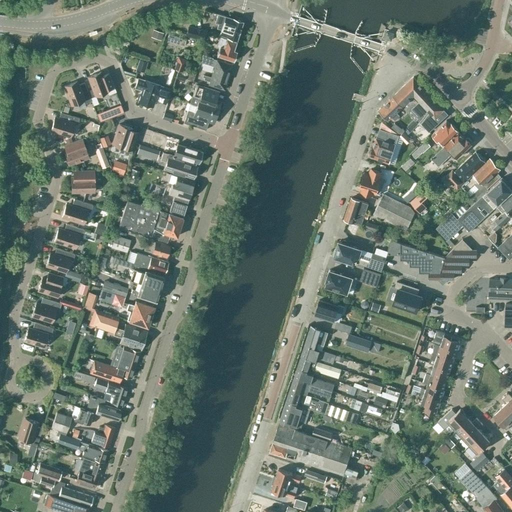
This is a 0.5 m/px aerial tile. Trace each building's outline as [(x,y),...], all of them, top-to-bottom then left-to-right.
[(217,13),(214,23),(218,24),(217,28),(220,29),(219,34),(236,40),(242,21),(225,16),(217,13)] [(204,41),(205,35),(206,32),(190,27),(187,36),(204,41)] [(174,28),(171,33),(180,38),(183,33),(174,28)] [(153,29),(152,35),(162,38),(163,33),(153,29)] [(387,31),(385,38),(391,40),(393,33),(387,31)] [(218,46),(220,47),(217,55),(234,60),(237,51),(233,50),(236,42),(226,38),(226,39),(220,37),(218,46)] [(210,81),(209,84),(224,89),(232,65),(212,58),(213,58),(204,55),(201,63),(215,67),(211,77),(203,74),(202,76),(204,77),(204,79),(210,81)] [(174,68),(179,70),(182,71),(186,59),(179,57),(174,68)] [(139,59),(136,69),(142,71),(145,61),(139,59)] [(88,76),(93,88),(88,90),(90,98),(108,91),(109,94),(116,91),(109,73),(102,76),(101,71),(88,76)] [(178,72),(176,78),(183,80),(185,74),(178,72)] [(444,109),(432,97),(414,77),(393,96),(403,106),(416,120),(417,119),(429,131),(445,117),(441,112),(444,109)] [(138,78),(135,88),(142,90),(141,93),(140,94),(139,95),(138,97),(139,100),(138,101),(140,102),(152,106),(154,100),(163,103),(168,89),(158,85),(159,85),(145,80),(138,78)] [(92,100),(90,98),(88,90),(84,82),(78,85),(77,81),(64,85),(72,104),(84,100),(85,103),(92,100)] [(218,91),(196,84),(190,103),(217,112),(220,102),(216,100),(218,91)] [(403,106),(393,96),(378,110),(388,120),(392,116),(395,120),(399,116),(396,113),(403,106)] [(190,103),(184,122),(206,130),(209,121),(214,122),(217,112),(190,103)] [(65,105),(63,111),(69,113),(71,107),(65,105)] [(108,110),(97,114),(100,121),(111,117),(108,110)] [(80,118),(61,112),(59,118),(55,117),(51,130),(70,136),(74,124),(78,125),(80,118)] [(164,112),(162,118),(170,120),(172,115),(164,112)] [(447,120),(432,134),(443,146),(459,131),(451,122),(450,123),(447,120)] [(394,123),(391,128),(400,135),(405,131),(394,123)] [(119,124),(113,143),(125,147),(124,151),(131,153),(138,132),(131,130),(132,128),(119,124)] [(370,148),(369,152),(370,154),(370,155),(389,162),(394,164),(400,147),(395,145),(398,136),(394,134),(392,133),(380,129),(377,137),(376,137),(373,146),(372,148),(370,148)] [(439,166),(452,153),(457,158),(472,143),(471,142),(471,140),(469,138),(467,138),(465,137),(464,138),(459,132),(441,148),(431,158),(439,166)] [(106,134),(100,136),(104,146),(109,144),(106,134)] [(413,140),(407,134),(402,138),(409,144),(412,141),(413,140)] [(69,150),(65,151),(69,164),(89,157),(84,145),(88,144),(85,137),(67,144),(69,150)] [(426,140),(418,147),(422,151),(423,152),(430,145),(426,140)] [(202,157),(201,156),(203,151),(185,145),(184,148),(181,147),(180,151),(183,152),(181,157),(199,163),(199,162),(201,162),(202,157)] [(153,149),(150,156),(156,158),(158,151),(153,149)] [(163,152),(161,160),(166,161),(164,168),(194,177),(194,176),(196,176),(198,172),(197,170),(198,166),(180,161),(181,158),(163,152)] [(476,152),(455,171),(465,182),(486,162),(476,152)] [(410,158),(401,166),(406,171),(415,162),(410,158)] [(472,195),(478,201),(489,190),(487,188),(500,177),(496,173),(499,170),(499,167),(491,158),(474,175),(479,181),(475,185),(479,189),(472,195)] [(115,161),(112,169),(118,171),(117,174),(122,176),(126,165),(115,161)] [(132,168),(130,174),(137,176),(139,170),(132,168)] [(380,178),(382,172),(371,169),(369,174),(364,173),(359,188),(362,189),(361,191),(372,195),(373,192),(375,193),(380,178)] [(94,191),(94,177),(97,177),(97,170),(76,170),(76,177),(71,177),(72,192),(94,191)] [(452,170),(446,176),(458,188),(464,183),(452,170)] [(175,195),(170,210),(184,215),(195,181),(177,176),(175,182),(170,180),(169,186),(171,186),(169,193),(175,195)] [(470,208),(467,211),(458,219),(452,213),(436,227),(447,239),(449,238),(463,224),(470,231),(500,203),(511,191),(511,188),(502,178),(489,190),(478,201),(470,208)] [(425,188),(409,201),(419,213),(426,207),(421,201),(429,193),(425,188)] [(510,212),(511,210),(511,191),(500,203),(505,208),(504,210),(505,211),(490,225),(492,226),(487,230),(491,235),(511,217),(507,213),(509,212),(510,212)] [(406,230),(414,213),(409,207),(383,194),(373,214),(406,230)] [(344,219),(361,225),(364,218),(367,219),(369,214),(365,213),(368,203),(351,198),(344,219)] [(87,211),(90,212),(93,205),(74,199),(72,206),(68,204),(64,217),(83,223),(87,211)] [(127,199),(118,227),(125,230),(126,227),(150,235),(150,236),(167,241),(170,233),(177,236),(183,217),(127,199)] [(458,219),(467,211),(461,204),(456,208),(452,212),(452,213),(458,219)] [(504,244),(499,248),(506,255),(510,260),(511,257),(511,217),(510,219),(511,221),(511,233),(502,242),(504,244)] [(107,225),(97,221),(94,232),(103,236),(107,225)] [(384,227),(367,221),(365,227),(377,231),(382,233),(384,227)] [(64,230),(60,228),(56,241),(75,247),(79,236),(94,241),(97,234),(66,224),(64,230)] [(131,240),(115,234),(111,247),(127,252),(131,240)] [(170,258),(170,256),(173,247),(156,241),(156,242),(148,239),(145,249),(152,251),(152,252),(170,258)] [(445,256),(400,242),(400,260),(401,260),(404,260),(410,260),(410,266),(419,266),(419,273),(420,273),(428,272),(428,279),(429,279),(438,279),(443,284),(447,279),(452,279),(451,279),(451,272),(459,272),(459,271),(459,264),(467,264),(466,264),(466,257),(474,257),(474,249),(472,249),(463,239),(452,249),(445,256)] [(334,249),(334,252),(334,254),(334,256),(356,264),(357,263),(380,270),(384,258),(365,252),(361,250),(361,248),(338,241),(336,248),(334,249)] [(376,247),(375,253),(385,256),(386,256),(387,254),(388,251),(376,247)] [(54,254),(50,253),(46,265),(66,271),(69,259),(73,260),(75,253),(56,248),(54,254)] [(151,256),(151,257),(137,253),(133,262),(165,273),(168,262),(151,256)] [(134,268),(130,279),(160,289),(163,277),(145,272),(147,267),(116,257),(114,262),(134,268)] [(364,267),(360,280),(377,286),(381,273),(364,267)] [(67,269),(65,277),(71,279),(74,271),(67,269)] [(327,281),(326,285),(347,292),(352,277),(329,270),(326,281),(327,281)] [(46,279),(42,277),(38,290),(57,296),(61,284),(65,285),(67,278),(48,272),(46,279)] [(511,278),(490,277),(489,288),(485,288),(484,292),(465,290),(464,309),(483,311),(484,295),(489,296),(489,297),(511,298),(511,278)] [(156,300),(160,289),(130,279),(128,286),(132,287),(131,290),(134,291),(133,293),(156,300)] [(104,281),(101,289),(124,297),(125,296),(127,291),(126,288),(104,281)] [(391,286),(387,299),(393,301),(392,304),(417,312),(422,294),(418,293),(419,288),(397,281),(395,287),(391,286)] [(82,282),(79,292),(87,294),(90,285),(82,282)] [(101,289),(98,298),(121,306),(124,297),(101,289)] [(36,303),(32,315),(51,322),(55,309),(58,310),(61,303),(42,297),(40,304),(36,303)] [(148,323),(149,323),(154,306),(135,300),(134,304),(128,302),(125,312),(129,313),(127,319),(147,325),(148,323)] [(338,306),(319,300),(315,315),(328,319),(329,318),(334,320),(337,311),(342,313),(345,306),(339,304),(338,306)] [(362,302),(361,304),(362,307),(365,308),(368,306),(369,304),(368,301),(365,300),(362,302)] [(121,337),(120,342),(140,349),(146,331),(126,324),(124,330),(116,327),(120,317),(95,308),(89,324),(113,333),(113,334),(121,337)] [(334,327),(348,332),(349,332),(352,325),(337,320),(334,327)] [(28,327),(24,340),(43,346),(47,334),(51,335),(53,328),(34,322),(32,329),(28,327)] [(311,325),(304,345),(315,349),(317,343),(321,344),(326,331),(321,330),(321,328),(311,325)] [(437,330),(433,342),(436,343),(440,344),(457,350),(460,340),(444,334),(445,333),(437,330)] [(349,334),(346,343),(369,351),(372,341),(349,334)] [(436,343),(433,352),(437,354),(453,359),(457,350),(440,344),(436,343)] [(304,345),(301,356),(316,361),(317,357),(333,363),(334,360),(336,355),(320,350),(319,350),(315,349),(304,345)] [(117,368),(113,366),(107,364),(94,360),(90,372),(119,381),(122,374),(131,377),(139,351),(124,346),(117,368)] [(433,352),(430,362),(434,363),(450,369),(453,359),(437,354),(433,352)] [(318,362),(316,361),(301,356),(297,367),(314,373),(315,370),(318,371),(338,378),(341,369),(318,361),(318,362)] [(431,373),(430,373),(447,379),(450,369),(434,363),(432,369),(428,367),(426,372),(431,373)] [(297,367),(294,378),(332,391),(335,384),(313,377),(314,373),(297,367)] [(76,371),(74,377),(93,383),(95,377),(76,371)] [(427,383),(444,388),(447,379),(430,373),(431,373),(426,372),(423,382),(427,383)] [(97,377),(94,386),(108,391),(111,382),(97,377)] [(337,384),(351,387),(353,381),(339,377),(337,384)] [(294,378),(290,389),(307,395),(309,391),(330,397),(332,391),(294,378)] [(113,395),(111,402),(122,406),(128,387),(111,382),(108,391),(111,392),(110,394),(113,395)] [(420,391),(424,393),(440,398),(444,388),(427,383),(425,388),(421,387),(420,391)] [(290,389),(286,400),(304,406),(325,413),(328,403),(329,402),(307,395),(290,389)] [(437,408),(440,398),(424,393),(420,391),(418,396),(422,397),(421,402),(426,404),(424,410),(435,413),(437,408)] [(88,402),(85,409),(94,412),(117,420),(120,410),(103,404),(104,400),(90,395),(88,402)] [(506,402),(501,407),(511,418),(511,402),(505,395),(502,398),(506,402)] [(381,397),(378,404),(386,407),(388,399),(381,397)] [(286,400),(280,422),(301,429),(302,426),(303,422),(299,420),(304,406),(286,400)] [(363,401),(360,410),(366,412),(369,404),(363,401)] [(328,403),(325,413),(345,419),(349,410),(328,403)] [(82,424),(82,422),(89,424),(94,412),(80,407),(76,416),(72,415),(70,419),(82,424)] [(506,428),(511,422),(511,418),(501,407),(493,414),(506,428)] [(438,422),(444,428),(449,424),(454,429),(468,416),(460,408),(455,413),(452,409),(438,422)] [(349,410),(345,419),(355,423),(359,413),(349,410)] [(66,415),(56,411),(54,419),(69,424),(71,417),(66,415)] [(472,421),(468,416),(454,429),(462,438),(480,421),(477,417),(472,421)] [(37,422),(25,418),(18,438),(31,441),(30,445),(36,447),(42,428),(36,426),(37,422)] [(54,419),(51,427),(58,429),(56,435),(59,436),(60,433),(65,435),(66,432),(69,424),(54,419)] [(393,421),(391,427),(395,432),(400,428),(399,423),(393,421)] [(482,423),(480,421),(462,438),(469,445),(483,432),(478,427),(482,423)] [(108,447),(112,437),(114,428),(104,424),(103,428),(99,426),(97,432),(94,431),(91,441),(108,447)] [(352,448),(330,441),(311,435),(306,433),(279,424),(270,450),(343,474),(352,448)] [(314,427),(311,435),(330,441),(333,432),(314,427)] [(490,440),(483,432),(469,445),(476,453),(490,440)] [(59,436),(57,442),(76,449),(79,440),(65,435),(60,433),(59,436)] [(444,442),(439,447),(445,453),(450,448),(444,442)] [(84,448),(81,455),(103,462),(107,450),(88,444),(86,449),(84,448)] [(36,448),(29,446),(27,456),(33,458),(36,448)] [(424,447),(417,454),(422,460),(429,453),(424,447)] [(483,452),(470,463),(477,471),(489,460),(483,452)] [(83,458),(76,481),(95,487),(103,464),(83,458)] [(62,470),(40,462),(36,472),(58,480),(62,470)] [(466,462),(456,471),(462,477),(461,477),(479,496),(477,497),(487,511),(504,511),(495,500),(497,497),(490,487),(471,468),(466,462)] [(12,465),(4,463),(3,471),(10,472),(12,465)] [(274,475),(273,478),(275,479),(289,484),(290,479),(300,482),(301,476),(292,473),(279,468),(276,476),(274,475)] [(501,481),(495,486),(511,505),(511,486),(510,484),(511,481),(511,475),(505,468),(496,476),(501,481)] [(307,469),(305,475),(317,480),(319,474),(307,469)] [(52,486),(50,492),(89,505),(92,496),(63,486),(64,483),(42,475),(34,472),(31,480),(39,482),(52,486)] [(319,474),(317,480),(324,482),(326,476),(319,474)] [(435,476),(430,480),(434,485),(439,481),(435,476)] [(272,490),(271,493),(279,496),(280,493),(285,495),(285,494),(295,497),(296,493),(296,492),(298,487),(289,484),(275,479),(273,478),(272,482),(274,482),(272,490)] [(328,488),(326,494),(335,498),(337,492),(328,488)] [(50,495),(46,505),(58,509),(56,511),(88,511),(86,511),(87,507),(88,508),(88,507),(50,495)] [(296,498),(293,505),(305,509),(307,501),(296,498)] [(457,500),(452,503),(455,508),(460,505),(457,500)] [(403,501),(397,506),(401,511),(402,511),(408,507),(403,501)]
